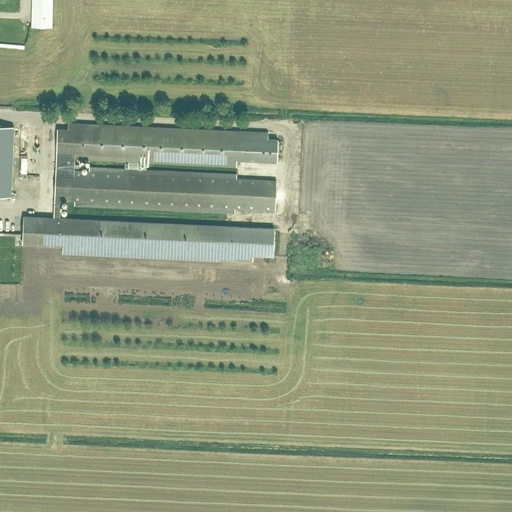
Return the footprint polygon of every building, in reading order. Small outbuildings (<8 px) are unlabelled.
[(34,23),(34,26),(56,26),(57,4),(42,4),(42,23),(34,23)] [(56,170),(54,199),(53,218),(23,217),(22,244),(62,246),(62,254),(222,261),(222,260),(252,262),(253,255),(273,256),(274,228),(60,218),(60,199),(274,210),(276,181),(74,171),(74,159),(236,167),(236,160),(277,162),(278,139),(267,138),(268,131),(68,122),(68,128),(58,128),(56,170)] [(0,125),(0,195),(11,196),(14,126),(0,125)] [(27,164),(36,162),(34,153),(25,155),(27,164)] [(19,179),(19,196),(26,196),(26,195),(42,195),(42,175),(35,175),(35,180),(19,179)] [(23,272),(0,272),(0,281),(23,282),(23,272)]
